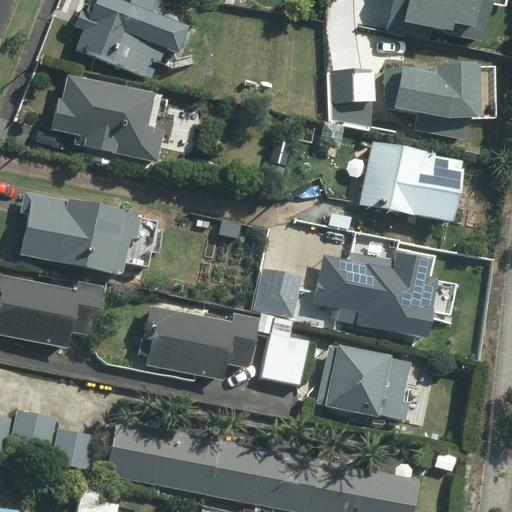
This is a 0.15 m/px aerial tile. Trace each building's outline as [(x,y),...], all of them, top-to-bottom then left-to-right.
[(81,33),(73,53),(141,80),(148,64),(156,67),(161,54),(174,60),(184,33),(176,29),(172,23),(164,19),(157,22),(103,0),(95,0),(95,2),(89,4),(85,12),(87,19),(78,14),(71,28),(81,33)] [(165,4),(155,0),(130,0),(128,8),(158,20),(165,4)] [(303,0),(271,0),(268,15),(298,22),(303,0)] [(470,0),(377,0),(380,37),(395,36),(397,61),(382,62),(384,102),(410,100),(412,126),(488,143),(500,94),(475,89),(470,0)] [(370,69),(326,68),(328,124),(375,133),(370,69)] [(152,101),(152,98),(63,78),(58,104),(54,103),(47,134),(73,139),(72,148),(81,150),(80,152),(154,168),(161,136),(150,133),(156,103),(152,101)] [(371,146),(357,208),(448,229),(462,167),(371,146)] [(25,213),(17,254),(141,279),(144,263),(123,258),(127,237),(133,238),(137,215),(22,192),(18,211),(25,213)] [(225,263),(233,224),(183,214),(175,253),(225,263)] [(339,308),(337,321),(424,337),(429,312),(447,315),(453,283),(436,278),(436,275),(426,272),(429,258),(393,252),(392,258),(349,250),(347,259),(321,254),(312,304),(339,308)] [(250,310),(291,318),(301,274),(259,266),(250,310)] [(0,335),(64,347),(68,332),(92,336),(101,286),(76,281),(74,288),(0,274),(0,335)] [(144,364),(219,379),(222,363),(245,367),(255,317),(231,312),(230,320),(146,304),(136,354),(145,357),(144,364)] [(288,336),(291,319),(273,315),(269,334),(271,335),(261,377),(297,385),(306,340),(288,336)] [(317,338),(319,327),(305,323),(302,335),(317,338)] [(333,346),(326,344),(314,402),(323,404),(322,406),(375,416),(376,414),(403,420),(407,401),(401,399),(408,362),(388,357),(388,355),(333,343),(333,346)] [(14,409),(8,442),(46,449),(52,416),(14,409)] [(154,485),(165,429),(115,420),(104,475),(154,485)] [(92,435),(55,427),(49,458),(87,466),(92,435)] [(205,495),(216,439),(165,429),(154,485),(205,495)] [(255,504),(266,449),(216,439),(205,495),(255,504)] [(293,511),(305,511),(316,458),(266,449),(255,504),(293,511)] [(357,511),(366,468),(316,458),(305,511),(357,511)] [(409,511),(416,478),(366,468),(357,511),(409,511)] [(114,511),(119,494),(81,485),(75,511),(114,511)]
